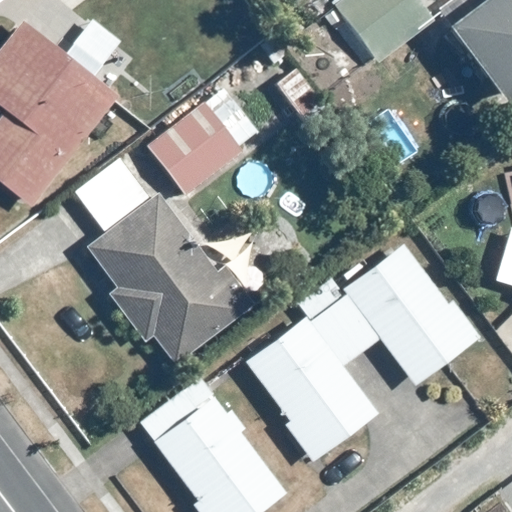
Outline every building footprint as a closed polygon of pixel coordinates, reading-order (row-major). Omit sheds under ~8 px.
[(346,0),(347,0),(346,0),(325,0),(325,1),(329,7),(307,25),(348,76),(369,59),(375,67),(436,19),(420,0),(346,0)] [(511,0),(446,0),(433,10),(508,105),(511,101),(511,0)] [(119,41),(90,18),(62,52),(25,21),(0,50),(0,103),(8,110),(0,118),(0,180),(34,210),(116,96),(91,76),(119,41)] [(293,61),(270,79),(318,145),(342,127),(293,61)] [(144,143),(183,193),(243,147),(240,143),(256,130),(241,110),(221,84),(200,100),(190,87),(144,123),(153,136),(144,143)] [(186,248),(193,242),(159,194),(151,200),(117,152),(71,185),(100,227),(82,240),(114,286),(109,290),(144,340),(150,336),(169,362),(245,308),(216,267),(205,275),(186,248)] [(511,226),(506,225),(489,277),(511,286),(511,226)] [(293,302),(301,314),(241,358),(315,458),(376,413),(340,364),(378,335),(414,384),(475,339),(403,241),(336,291),(326,278),(308,291),(293,302)] [(197,511),(268,511),(288,498),(242,432),(246,429),(230,406),(226,409),(216,396),(190,414),(176,394),(140,419),(198,501),(193,505),(197,511)]
